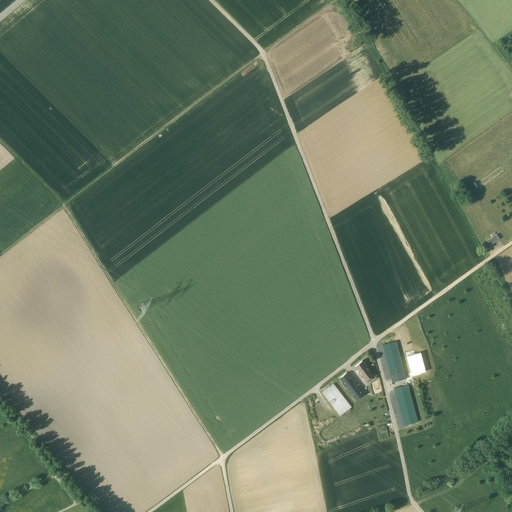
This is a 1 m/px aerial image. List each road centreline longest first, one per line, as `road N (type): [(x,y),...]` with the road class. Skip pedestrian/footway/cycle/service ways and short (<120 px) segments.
road 1 (track): [(421,511),(410,498),(373,342),(262,51),(210,0)]
road 2 (track): [(222,457),(66,207),(0,141)]
road 3 (track): [(0,258),(264,56)]
road 4 (unclassified): [(222,457),(373,342)]
road 5 (track): [(373,342),(511,242)]
road 6 (track): [(0,399),(95,511)]
